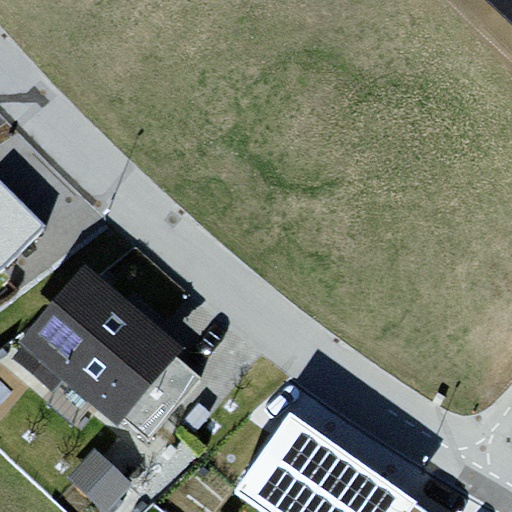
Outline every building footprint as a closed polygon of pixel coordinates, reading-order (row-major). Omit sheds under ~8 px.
[(511,0),(480,0),(475,6),(511,39),(511,0)] [(0,268),(37,229),(0,190),(0,268)] [(184,357),(85,274),(19,352),(117,435),(125,426),(178,364),(184,357)] [(202,383),(178,364),(125,426),(148,445),(202,383)] [(427,511),(290,418),(238,493),(265,511),(427,511)] [(110,511),(131,488),(95,456),(68,485),(96,511),(110,511)]
